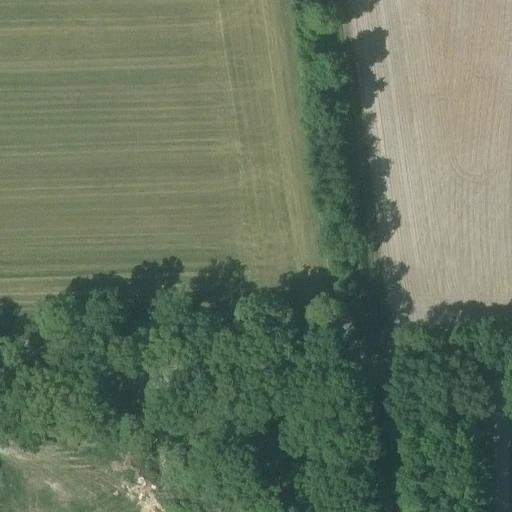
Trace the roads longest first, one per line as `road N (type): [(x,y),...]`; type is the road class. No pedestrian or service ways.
road 1 (unclassified): [(499,386),(0,393)]
road 2 (unclassified): [(500,511),(499,386)]
